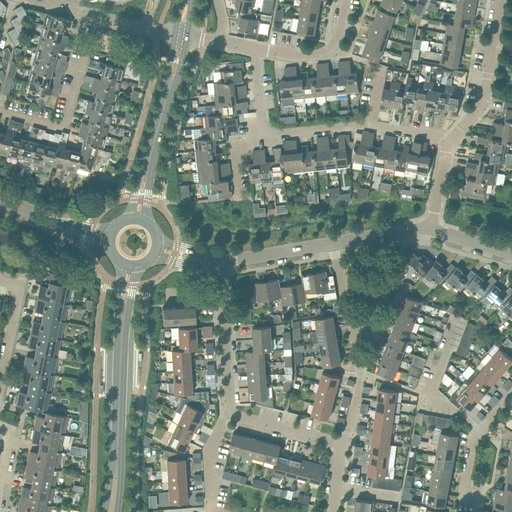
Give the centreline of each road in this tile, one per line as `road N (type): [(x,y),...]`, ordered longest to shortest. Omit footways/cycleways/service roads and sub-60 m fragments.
road 1 (residential): [(341,444),(359,371),(332,243)]
road 2 (residential): [(452,139),(482,103),(500,0)]
road 3 (residential): [(229,413),(219,262)]
road 4 (residential): [(476,511),(479,500),(463,497),(473,437),(511,396)]
road 5 (tertiary): [(115,466),(122,323)]
road 6 (residential): [(0,110),(65,122),(85,51)]
road 7 (residential): [(33,0),(158,31)]
road 8 (residential): [(344,0),(337,35),(323,51),(296,56),(253,48)]
road 9 (residential): [(0,389),(18,298),(16,287),(0,279)]
